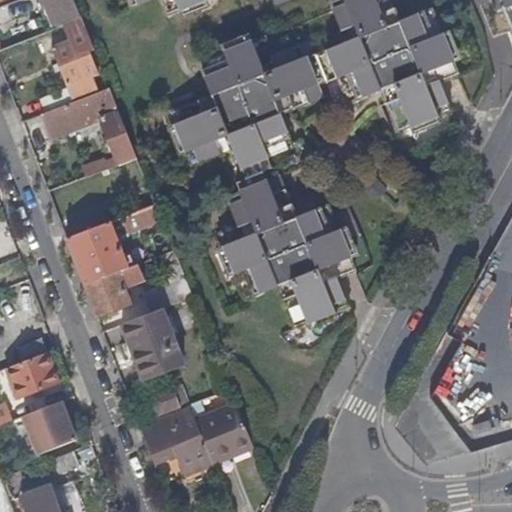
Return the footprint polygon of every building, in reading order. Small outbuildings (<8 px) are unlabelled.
[(127,0),(131,10),(136,8),(157,0),(159,0),(166,17),(209,0),(127,0)] [(192,161),(196,159),(233,145),(245,175),(236,179),(240,189),(227,194),(238,222),(224,228),(220,230),(245,295),(250,293),(279,283),(295,323),(348,302),(339,276),(356,268),(331,201),(296,214),(280,173),(266,178),(263,168),(271,165),(268,153),(294,142),(282,110),(322,94),(317,81),(339,72),(350,98),(382,85),(398,127),(451,107),(441,80),(458,73),(432,8),(401,20),(392,0),(330,0),(347,40),(307,56),(301,43),(272,55),(264,35),(200,62),(211,92),(175,106),(171,108),(192,161)] [(48,48),(71,103),(91,94),(84,77),(96,72),(75,18),(61,24),(67,40),(48,48)] [(77,167),(82,179),(135,159),(107,87),(91,94),(71,103),(41,115),(47,130),(96,111),(102,127),(106,137),(113,156),(105,160),(103,156),(77,167)] [(101,139),(106,137),(102,127),(97,130),(101,139)] [(127,231),(159,217),(153,202),(121,216),(127,231)] [(80,214),(86,230),(106,221),(100,206),(80,214)] [(83,284),(115,271),(125,267),(109,227),(115,224),(113,219),(106,221),(86,230),(65,239),(83,284)] [(83,284),(96,318),(128,305),(115,271),(83,284)] [(153,310),(159,308),(191,295),(184,277),(173,281),(174,285),(148,296),(153,310)] [(153,310),(118,325),(140,380),(181,362),(159,308),(153,310)] [(24,362),(47,354),(41,337),(18,346),(24,362)] [(58,383),(47,354),(24,362),(6,369),(17,398),(58,383)] [(144,395),(153,419),(180,408),(170,385),(144,395)] [(187,405),(207,454),(243,438),(230,406),(215,412),(211,402),(232,394),(230,388),(187,405)] [(74,439),(60,402),(24,416),(38,453),(74,439)] [(138,426),(151,461),(173,453),(181,472),(210,460),(207,454),(187,405),(180,408),(153,419),(138,426)] [(78,464),(73,450),(45,461),(50,474),(78,464)] [(0,511),(13,511),(0,477),(0,511)] [(59,511),(51,487),(20,497),(25,511),(59,511)]
